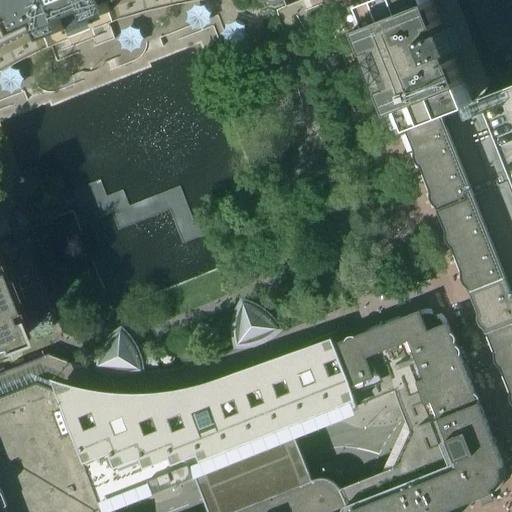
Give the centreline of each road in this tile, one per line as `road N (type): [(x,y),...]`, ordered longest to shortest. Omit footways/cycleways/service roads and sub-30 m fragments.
road 1 (unclassified): [(157,511),(336,449),(400,458)]
road 2 (tertiary): [(400,458),(426,415),(511,382)]
